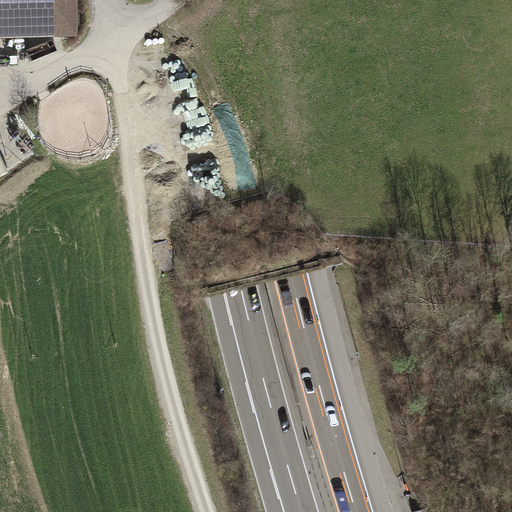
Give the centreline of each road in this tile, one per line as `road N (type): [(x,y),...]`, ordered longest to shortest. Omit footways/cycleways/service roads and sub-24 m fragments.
road 1 (motorway): [(173,0),(232,282),(294,511)]
road 2 (motorway): [(356,511),(289,277),(238,0)]
road 3 (track): [(211,511),(158,339),(102,0)]
road 4 (residential): [(0,105),(169,0)]
